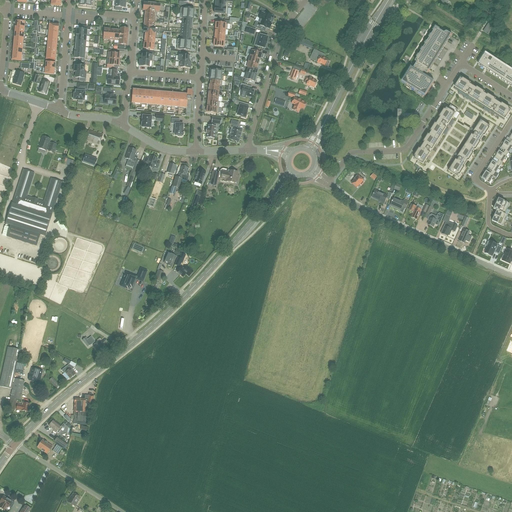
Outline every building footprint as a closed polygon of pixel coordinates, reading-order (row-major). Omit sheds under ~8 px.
[(215,0),(215,7),(228,8),(228,4),(230,4),(230,2),(232,2),(232,0),(222,0),(223,1),(215,0)] [(115,1),(114,10),(121,11),(122,8),(125,8),(126,2),(124,1),(124,2),(115,1)] [(155,11),(159,12),(159,10),(159,8),(160,8),(159,8),(160,4),(144,3),(143,6),(143,9),(143,10),(145,11),(145,10),(155,11)] [(194,15),(194,14),(194,9),(181,8),(180,17),(182,17),(182,18),(193,19),(194,15)] [(259,18),(271,24),(270,23),(271,22),(272,23),(273,19),(272,19),(273,17),(265,14),(266,11),(260,8),(258,14),(260,15),(259,18)] [(271,24),(259,18),(260,19),(258,22),(256,21),(253,27),(259,29),(261,26),(266,29),(266,28),(269,29),(271,24)] [(76,35),(86,36),(87,30),(88,29),(89,27),(84,26),(84,30),(76,29),(76,35)] [(256,30),(245,26),(243,32),(254,35),(256,30)] [(120,40),(119,44),(121,44),(121,45),(121,44),(123,45),(127,45),(128,29),(125,29),(123,29),(123,28),(122,28),(122,29),(121,28),(121,30),(120,40)] [(426,68),(429,70),(451,34),(447,32),(446,32),(445,32),(444,32),(444,33),(435,28),(415,61),(417,63),(413,69),(411,68),(402,82),(425,96),(434,82),(427,77),(426,79),(421,76),(424,72),(426,68)] [(256,46),(264,48),(265,48),(267,44),(266,44),(267,41),(266,41),(267,37),(260,35),(257,34),(256,38),(259,39),(256,46)] [(299,44),(311,49),(313,43),(301,38),(300,40),(295,38),(293,43),(299,45),(299,44)] [(191,40),(180,39),(180,40),(178,40),(177,49),(190,50),(191,46),(191,45),(191,44),(191,40)] [(252,48),(250,56),(260,59),(262,54),(254,51),(255,49),(252,48)] [(325,55),(316,50),(314,49),(309,59),(311,60),(317,62),(317,63),(320,64),(321,63),(324,65),(327,59),(323,58),(325,55)] [(109,59),(119,60),(120,58),(120,54),(115,54),(115,51),(108,50),(108,53),(107,53),(107,59),(109,59)] [(85,53),(74,52),(74,58),(81,58),(81,61),(84,62),(84,59),(86,59),(87,53),(85,53)] [(142,54),(141,60),(150,61),(154,62),(154,52),(146,52),(145,55),(142,54)] [(189,62),(189,56),(186,56),(186,53),(179,52),(178,61),(189,62)] [(484,53),(478,64),(484,67),(487,68),(486,69),(511,84),(511,68),(511,69),(511,70),(484,53)] [(250,56),(248,62),(258,65),(258,64),(259,64),(258,64),(259,63),(260,59),(250,56)] [(109,59),(108,64),(107,64),(107,68),(113,68),(114,65),(119,66),(119,62),(119,60),(109,59)] [(248,62),(247,67),(257,70),(258,67),(258,66),(258,65),(248,62)] [(84,72),(85,64),(78,63),(78,66),(74,66),(74,72),(76,72),(84,72)] [(471,68),(484,75),(487,71),(474,63),(471,68)] [(245,72),(256,76),(257,73),(258,73),(258,72),(257,72),(258,71),(258,70),(257,70),(247,67),(246,67),(248,68),(246,73),(245,72)] [(293,69),(289,78),(295,80),(299,71),(293,69)] [(120,81),(120,78),(119,78),(119,77),(115,77),(116,75),(117,70),(110,70),(109,76),(108,76),(107,84),(118,85),(119,81),(120,81)] [(222,81),(223,81),(224,71),(210,70),(210,74),(210,75),(209,75),(210,75),(209,79),(210,79),(210,80),(222,81)] [(24,74),(16,71),(13,83),(21,86),(24,74)] [(76,72),(75,78),(79,78),(78,81),(85,82),(86,72),(84,72),(76,72)] [(256,76),(245,72),(243,78),(245,79),(244,81),(247,82),(247,79),(255,82),(256,76),(256,77),(257,76),(256,76)] [(309,79),(306,77),(304,83),(307,84),(306,84),(310,86),(310,85),(314,87),(317,81),(313,79),(310,77),(309,79)] [(487,95),(484,93),(485,92),(477,87),(476,88),(470,84),(471,83),(463,78),(462,79),(460,78),(455,87),(505,119),(511,110),(509,109),(510,108),(502,103),(501,104),(495,100),(496,99),(488,94),(487,95)] [(50,83),(42,80),(38,92),(46,94),(50,83)] [(242,90),(240,96),(245,98),(246,96),(251,98),(252,95),(253,95),(254,92),(253,91),(246,89),(247,85),(241,83),(239,89),(242,90)] [(72,98),(73,98),(73,100),(78,100),(78,103),(82,103),(83,101),(84,101),(85,91),(83,91),(84,89),(87,89),(87,85),(78,84),(77,88),(78,89),(78,91),(76,91),(75,94),(74,94),(74,95),(73,95),(72,98)] [(115,105),(116,97),(113,96),(113,93),(110,92),(111,89),(104,89),(104,92),(107,92),(107,96),(105,96),(105,99),(104,100),(104,102),(104,103),(104,104),(105,104),(106,105),(108,105),(109,104),(115,105)] [(188,90),(187,95),(134,90),(133,103),(186,107),(185,114),(185,116),(190,117),(192,99),(190,99),(191,90),(188,90)] [(299,99),(294,97),(294,98),(291,103),(303,109),(306,103),(302,101),(303,100),(299,99)] [(285,102),(276,98),(274,103),(284,107),(285,102)] [(244,103),(235,100),(234,104),(240,105),(237,115),(241,116),(241,117),(246,118),(247,115),(246,114),(248,107),(243,106),(244,103)] [(423,164),(458,109),(456,108),(455,108),(454,107),(451,105),(448,109),(447,108),(445,110),(444,109),(439,117),(440,117),(436,124),(435,123),(430,131),(431,132),(429,135),(428,134),(423,142),(424,142),(420,149),(419,148),(414,156),(415,157),(414,158),(423,164)] [(471,121),(474,117),(467,112),(464,116),(471,121)] [(141,127),(142,127),(150,128),(151,128),(151,127),(151,120),(154,120),(154,117),(152,117),(152,116),(151,116),(143,115),(142,115),(142,116),(142,120),(142,123),(141,127)] [(212,126),(208,125),(207,129),(206,129),(206,133),(207,133),(206,137),(208,138),(208,139),(212,139),(213,138),(214,139),(216,126),(216,124),(220,125),(221,118),(212,117),(211,123),(212,123),(212,126)] [(175,135),(183,136),(183,131),(182,131),(183,124),(179,124),(179,119),(171,118),(171,124),(175,124),(175,135)] [(242,130),(237,128),(237,126),(238,126),(239,122),(232,120),(231,124),(234,125),(234,127),(233,127),(233,130),(231,130),(229,134),(231,135),(230,139),(239,142),(239,141),(240,136),(241,135),(242,130)] [(475,150),(476,150),(481,143),(480,142),(484,136),(485,136),(490,129),(489,128),(490,126),(487,124),(481,120),(449,171),(458,177),(459,175),(460,175),(465,168),(464,167),(468,161),(469,161),(474,154),(473,153),(475,150)] [(102,135),(88,130),(85,139),(99,144),(102,135)] [(50,139),(43,137),(39,148),(46,151),(46,150),(49,151),(48,151),(53,153),(56,145),(51,143),(51,144),(49,143),(50,139)] [(509,152),(511,146),(511,140),(510,143),(506,140),(501,148),(505,150),(509,152)] [(84,149),(87,151),(88,149),(91,152),(95,147),(90,142),(84,149)] [(125,158),(128,159),(125,167),(132,170),(126,186),(130,188),(140,161),(136,160),(136,161),(134,161),(136,156),(135,156),(136,151),(129,148),(125,158)] [(505,150),(503,153),(499,150),(494,158),(499,160),(502,162),(509,152),(505,150)] [(89,164),(91,156),(85,154),(83,161),(89,164)] [(157,158),(150,156),(149,159),(146,157),(144,163),(147,165),(147,166),(153,168),(154,167),(157,169),(160,163),(156,161),(157,158)] [(499,160),(497,163),(493,161),(490,165),(489,164),(488,167),(489,167),(488,168),(492,170),(496,172),(502,162),(499,160)] [(176,166),(170,164),(167,172),(169,173),(169,175),(172,176),(172,174),(173,174),(176,166)] [(189,168),(181,166),(179,173),(178,177),(175,176),(174,182),(172,181),(171,185),(173,185),(170,195),(173,196),(174,191),(178,192),(179,189),(182,179),(187,181),(189,176),(186,175),(189,168)] [(363,180),(365,178),(360,174),(361,173),(358,170),(359,169),(356,167),(351,171),(355,174),(355,173),(357,175),(354,179),(354,180),(351,184),(357,188),(360,185),(361,186),(364,183),(363,181),(364,180),(363,180)] [(198,172),(196,172),(195,176),(196,176),(194,182),(201,184),(206,172),(202,171),(202,170),(199,169),(199,170),(198,170),(198,172)] [(417,174),(423,177),(426,173),(420,169),(417,174)] [(25,197),(33,173),(24,170),(13,203),(12,203),(5,224),(10,225),(7,237),(36,246),(40,235),(45,236),(51,216),(50,215),(61,182),(52,179),(44,203),(37,201),(38,199),(33,198),(32,199),(25,197)] [(225,181),(237,184),(239,176),(237,175),(238,172),(227,170),(227,172),(223,171),(221,179),(225,180),(225,181)] [(489,183),(493,177),(496,179),(499,174),(496,172),(492,170),(490,173),(486,171),(483,175),(483,174),(481,177),(482,177),(482,178),(489,183)] [(212,171),(210,184),(217,185),(220,172),(212,171)] [(387,196),(375,190),(372,197),(384,203),(386,199),(389,200),(392,193),(389,192),(387,196)] [(403,202),(394,198),(395,195),(392,202),(390,206),(400,210),(402,207),(406,208),(408,202),(404,200),(403,202)] [(150,198),(147,205),(154,208),(157,200),(150,198)] [(507,209),(510,203),(499,198),(496,204),(507,209)] [(422,210),(416,207),(411,204),(409,210),(412,211),(411,212),(412,213),(413,213),(412,216),(411,217),(417,220),(419,216),(422,210)] [(505,214),(507,209),(496,204),(494,209),(497,211),(497,210),(505,214)] [(450,206),(446,215),(450,217),(454,208),(450,206)] [(495,216),(504,220),(506,214),(505,214),(497,210),(497,211),(495,216)] [(432,215),(430,215),(430,216),(429,216),(428,220),(429,221),(428,224),(434,227),(435,224),(439,226),(444,215),(439,213),(438,217),(436,216),(432,215)] [(495,216),(492,221),(499,224),(503,226),(506,220),(505,220),(504,220),(495,216)] [(455,232),(458,226),(449,222),(449,224),(446,222),(444,227),(441,233),(448,236),(448,235),(449,235),(452,230),(455,232)] [(470,232),(464,229),(459,241),(465,243),(470,232)] [(51,249),(58,251),(60,239),(54,238),(51,249)] [(488,246),(485,253),(492,256),(494,252),(499,254),(502,248),(497,245),(490,242),(488,242),(486,246),(488,246)] [(144,248),(144,247),(134,243),(131,249),(142,253),(143,253),(145,248),(144,248)] [(503,255),(501,258),(502,259),(502,260),(510,263),(511,260),(511,251),(507,249),(504,255),(503,255)] [(175,264),(179,266),(181,262),(182,263),(186,254),(180,252),(175,264)] [(172,267),(176,258),(175,258),(176,256),(168,253),(164,263),(166,264),(166,265),(172,267)] [(181,266),(177,271),(180,275),(183,271),(189,276),(193,271),(187,266),(185,269),(181,266)] [(160,282),(164,272),(158,270),(155,280),(160,282)] [(132,274),(126,272),(124,278),(125,279),(122,285),(126,286),(127,284),(132,286),(136,277),(143,280),(146,274),(140,272),(138,276),(136,275),(132,273),(132,274)] [(87,347),(90,345),(95,342),(91,337),(88,339),(86,337),(85,338),(82,340),(87,347)] [(93,345),(100,354),(106,349),(100,342),(99,344),(97,341),(93,345)] [(16,400),(15,400),(15,399),(20,400),(24,381),(14,379),(13,384),(12,384),(20,350),(8,347),(0,382),(0,386),(12,389),(10,398),(10,399),(8,409),(14,410),(16,400)] [(18,361),(15,372),(22,374),(25,362),(18,361)] [(75,374),(72,370),(74,368),(69,365),(69,364),(61,370),(64,374),(65,373),(70,378),(75,374)] [(32,370),(31,375),(31,374),(29,380),(38,383),(40,377),(37,376),(38,372),(32,370)] [(55,388),(58,386),(52,378),(49,380),(55,388)] [(74,398),(73,424),(84,424),(84,421),(88,422),(88,412),(89,412),(89,410),(86,410),(86,411),(85,411),(86,404),(87,404),(92,405),(94,396),(89,395),(85,395),(84,399),(74,398)] [(31,404),(23,402),(22,405),(17,404),(16,409),(21,410),(28,411),(28,409),(30,410),(31,404)] [(61,426),(54,420),(49,426),(56,432),(61,426)] [(67,444),(59,438),(56,443),(64,449),(67,444)] [(42,440),(41,440),(40,442),(41,442),(40,444),(39,443),(38,445),(38,446),(37,447),(47,454),(52,446),(42,440)] [(57,445),(52,451),(57,455),(62,448),(57,445)] [(35,489),(27,489),(28,495),(31,495),(31,499),(36,498),(35,489)] [(80,497),(72,493),(67,501),(75,506),(80,497)] [(8,507),(8,506),(12,508),(15,503),(10,500),(3,496),(0,501),(0,502),(1,503),(0,504),(0,507),(4,510),(7,507),(8,507)]
